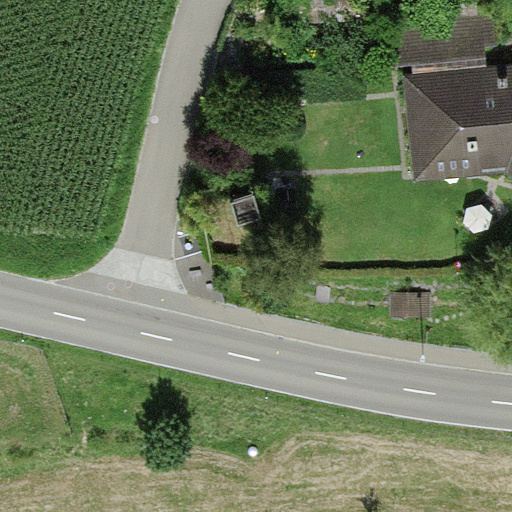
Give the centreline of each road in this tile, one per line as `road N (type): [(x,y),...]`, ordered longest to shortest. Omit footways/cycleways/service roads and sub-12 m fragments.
road 1 (tertiary): [(511,405),(389,389),(124,329)]
road 2 (residential): [(124,329),(209,0)]
road 3 (tertiary): [(124,329),(0,301)]
